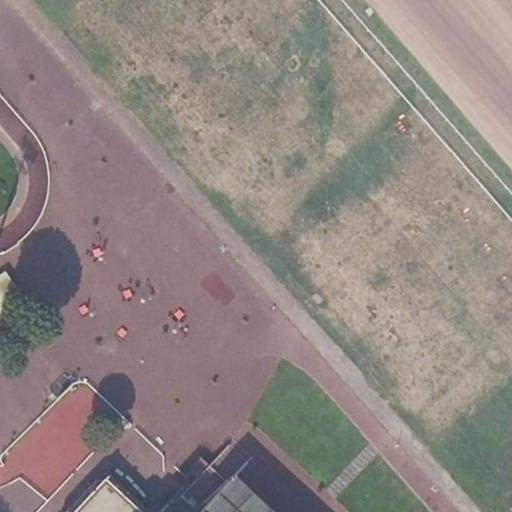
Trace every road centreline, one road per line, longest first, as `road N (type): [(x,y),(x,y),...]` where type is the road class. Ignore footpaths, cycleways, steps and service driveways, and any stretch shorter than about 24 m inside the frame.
road 1 (track): [(28,0),(469,511)]
road 2 (unknown): [(0,236),(28,206),(33,180),(22,139),(0,114)]
